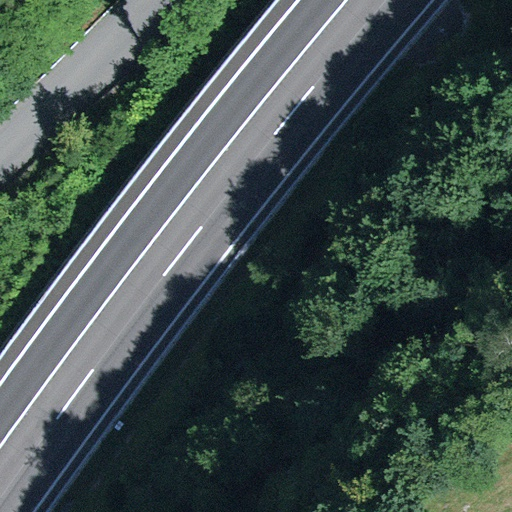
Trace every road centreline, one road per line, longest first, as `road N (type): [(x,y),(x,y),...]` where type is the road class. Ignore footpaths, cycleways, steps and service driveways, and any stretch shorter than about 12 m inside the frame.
road 1 (trunk): [(0,479),(372,0)]
road 2 (unclassified): [(0,136),(137,0)]
